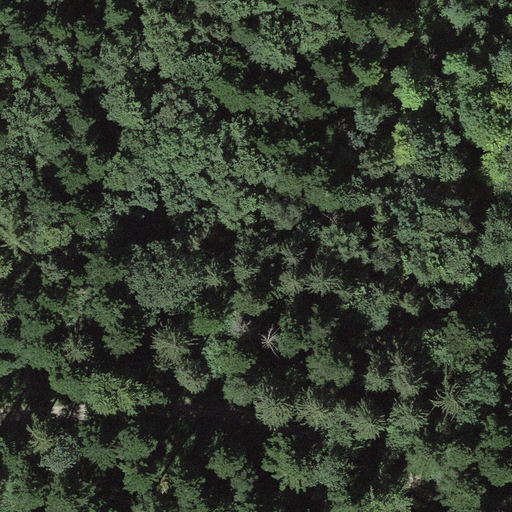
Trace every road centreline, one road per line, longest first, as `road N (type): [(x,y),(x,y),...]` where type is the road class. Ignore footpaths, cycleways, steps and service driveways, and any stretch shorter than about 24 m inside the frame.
road 1 (track): [(0,413),(254,417),(453,494),(511,505)]
road 2 (track): [(280,511),(311,497),(339,448),(511,386)]
